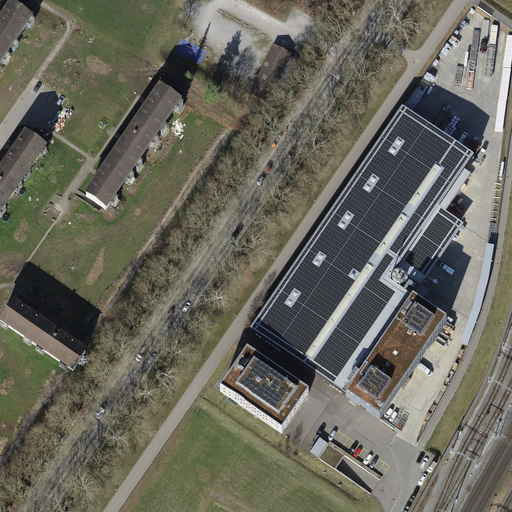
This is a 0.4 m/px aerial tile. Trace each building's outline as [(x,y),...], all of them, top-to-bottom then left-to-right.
[(8,11),(0,24),(0,84),(34,27),(8,11)] [(473,40),(486,24),(475,14),(461,30),(473,40)] [(294,56),(275,46),(249,94),(269,105),(294,56)] [(414,115),(426,93),(416,88),(405,110),(414,115)] [(183,114),(159,98),(85,209),(109,224),(183,114)] [(465,172),(474,159),(402,111),(251,331),(380,419),(447,322),(413,299),(422,287),(398,270),(465,172)] [(0,182),(0,233),(51,160),(27,143),(0,182)] [(471,176),(465,172),(398,270),(422,287),(464,226),(446,214),(471,176)] [(15,309),(0,330),(0,333),(78,385),(94,361),(15,309)] [(309,394),(247,352),(221,391),(282,433),(309,394)] [(311,453),(319,459),(329,444),(321,438),(311,453)] [(329,444),(319,459),(336,471),(346,456),(334,448),(336,446),(330,442),(329,444)]
